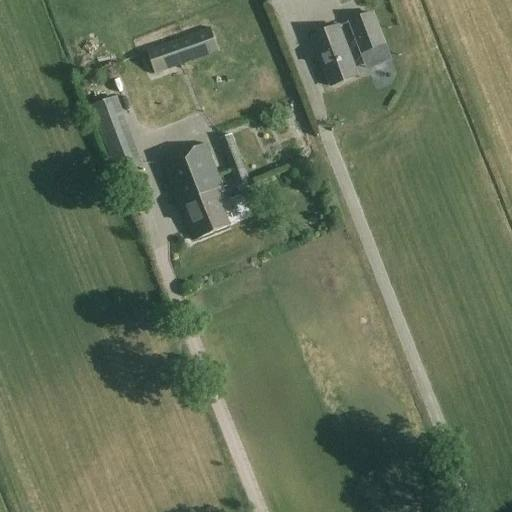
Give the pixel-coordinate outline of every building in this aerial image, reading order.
[(385,45),(373,14),(350,23),(362,54),(385,45)] [(338,27),(312,37),(332,87),(358,77),(338,27)] [(157,74),(220,53),(211,28),(147,51),(157,74)] [(91,106),(117,174),(143,164),(117,97),(91,106)] [(233,135),(218,140),(237,189),(252,183),(233,135)] [(206,145),(162,163),(179,206),(180,206),(194,241),(230,226),(221,204),(229,201),(206,145)]
